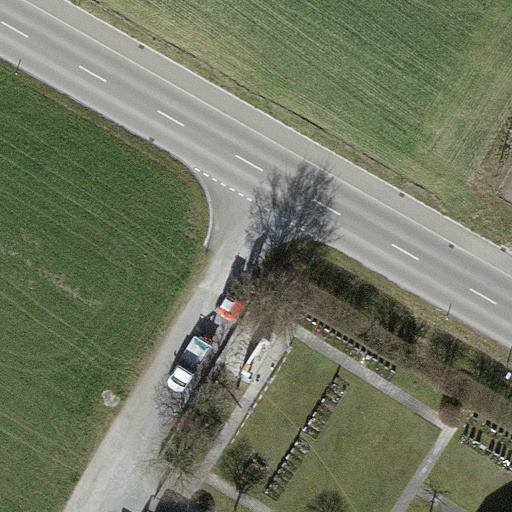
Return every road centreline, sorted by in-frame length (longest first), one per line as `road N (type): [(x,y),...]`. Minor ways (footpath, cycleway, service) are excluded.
road 1 (unclassified): [(0,21),(511,314)]
road 2 (track): [(280,180),(78,511)]
